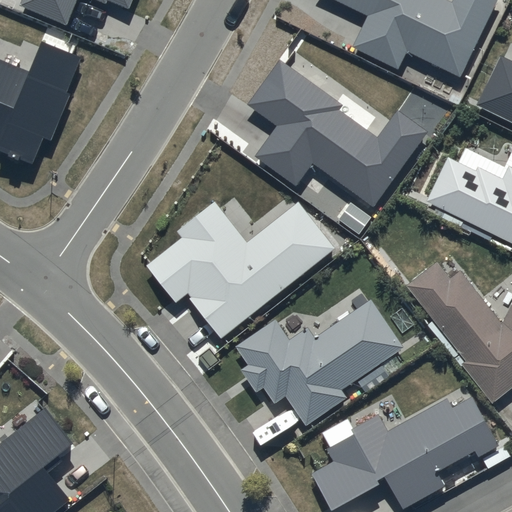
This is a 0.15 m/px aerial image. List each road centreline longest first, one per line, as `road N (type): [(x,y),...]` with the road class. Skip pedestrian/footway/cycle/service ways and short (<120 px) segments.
road 1 (residential): [(43,283),(222,0)]
road 2 (residential): [(230,511),(146,398),(43,283)]
